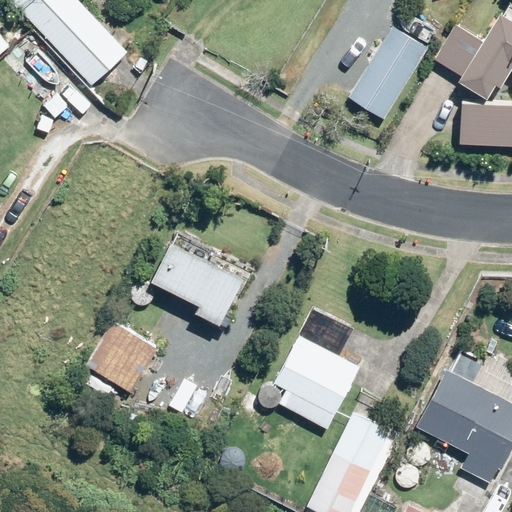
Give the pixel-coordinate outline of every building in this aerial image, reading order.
[(10,0),(91,86),(127,52),(78,0),(10,0)] [(486,99),(510,61),(511,62),(511,0),(502,16),(501,14),(483,43),(455,26),(434,59),(463,77),(459,83),(486,99)] [(345,98),(381,120),(424,51),(389,29),(345,98)] [(44,105),(55,117),(67,107),(56,95),(44,105)] [(511,128),(511,101),(500,121),(511,128)] [(151,283),(198,307),(195,314),(220,326),(243,279),(170,243),(151,283)] [(315,305),(274,383),(286,389),(279,404),(324,427),(331,413),(334,414),(358,367),(338,356),(354,325),(315,305)] [(130,393),(157,348),(112,321),(85,366),(130,393)] [(413,342),(387,329),(369,365),(395,378),(413,342)] [(293,337),(281,330),(275,342),(287,349),(293,337)] [(492,485),(511,447),(511,404),(483,390),(487,382),(467,372),(463,379),(445,370),(415,427),(467,454),(460,468),(492,485)] [(183,418),(200,389),(186,381),(182,387),(173,383),(162,402),(169,406),(167,409),(183,418)] [(333,454),(370,472),(390,431),(353,413),(333,454)] [(281,435),(254,423),(245,446),(246,446),(244,453),(255,458),(258,452),(271,457),(281,435)] [(319,511),(349,511),(370,472),(333,454),(306,506),(319,511)] [(294,492),(253,466),(245,479),(286,505),(294,492)] [(394,511),(398,507),(373,492),(361,511),(394,511)]
